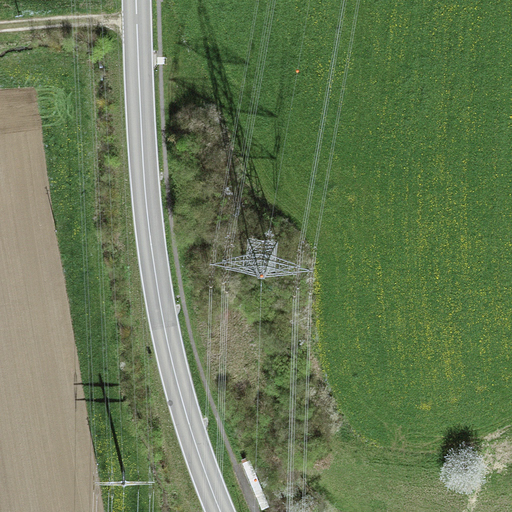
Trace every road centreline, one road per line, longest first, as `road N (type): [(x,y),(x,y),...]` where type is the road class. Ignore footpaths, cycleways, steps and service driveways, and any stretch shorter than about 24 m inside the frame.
road 1 (tertiary): [(221,511),(172,360),(150,245),(136,0)]
road 2 (track): [(136,18),(0,27)]
